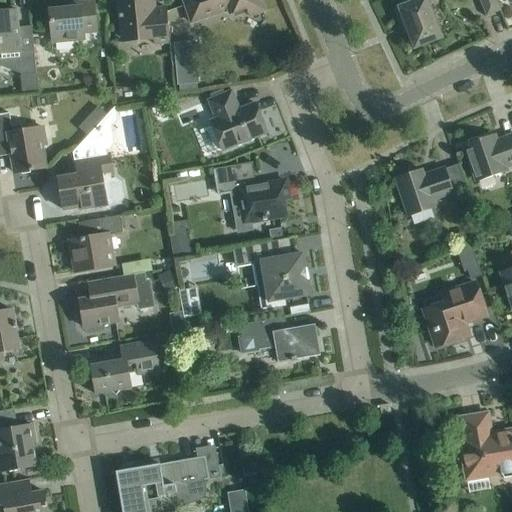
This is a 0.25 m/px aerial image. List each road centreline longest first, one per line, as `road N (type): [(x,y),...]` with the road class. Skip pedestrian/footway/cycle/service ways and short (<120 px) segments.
road 1 (residential): [(365,395),(328,182),(296,93),(346,70)]
road 2 (residential): [(77,446),(365,395)]
road 3 (residential): [(77,446),(30,215),(0,206)]
road 4 (residential): [(369,106),(401,101),(511,51)]
road 5 (residential): [(365,395),(511,360)]
